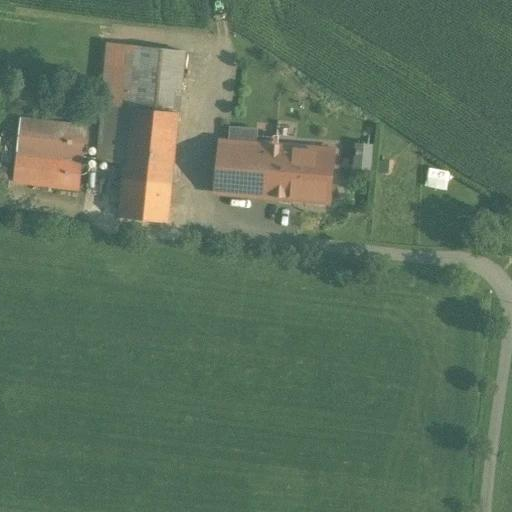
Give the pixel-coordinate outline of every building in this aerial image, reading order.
[(185,52),(107,44),(101,106),(130,109),(178,114),(185,52)] [(130,109),(101,106),(95,161),(124,164),(130,109)] [(178,114),(130,109),(124,164),(122,180),(171,185),(178,114)] [(85,127),(20,119),(16,153),(81,161),(85,127)] [(277,145),(220,141),(215,193),(273,198),(277,145)] [(332,149),(277,145),(273,198),(327,203),(332,149)] [(81,161),(16,153),(13,181),(79,189),(81,161)] [(171,185),(122,180),(119,217),(167,222),(171,185)]
